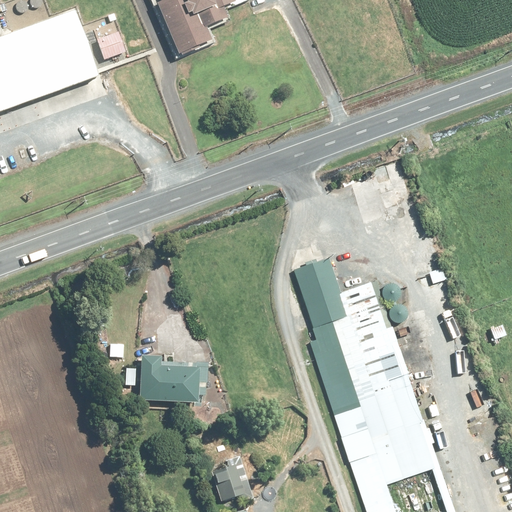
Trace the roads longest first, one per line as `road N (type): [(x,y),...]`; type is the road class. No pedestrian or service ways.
road 1 (secondary): [(0,263),(511,76)]
road 2 (unknown): [(0,130),(49,113),(97,113),(148,148),(178,198)]
